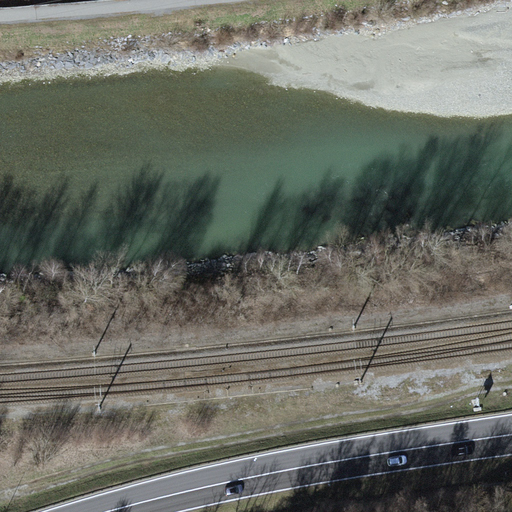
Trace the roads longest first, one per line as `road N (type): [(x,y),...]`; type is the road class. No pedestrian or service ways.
road 1 (track): [(511,382),(137,455),(0,494)]
road 2 (primary): [(511,434),(308,465),(106,511)]
road 3 (track): [(190,0),(0,19)]
